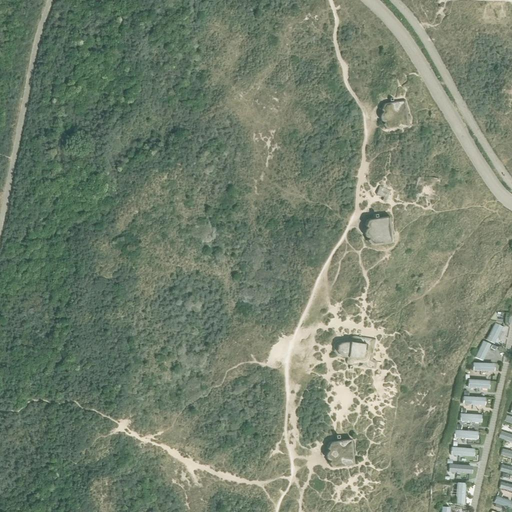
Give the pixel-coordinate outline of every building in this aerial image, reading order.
[(436,0),(418,0),(429,13),(440,5),(436,0)] [(413,71),(389,71),(389,83),(408,83),(408,75),(413,75),(413,71)] [(501,85),(493,91),(503,104),(511,97),(511,96),(511,88),(511,87),(511,85),(509,82),(503,87),(501,85)] [(384,123),(382,126),(385,128),(385,129),(386,129),(386,130),(387,130),(388,130),(388,131),(389,131),(409,128),(405,101),(386,104),(385,104),(384,105),(383,105),(383,106),(380,111),(382,113),(381,113),(381,114),(380,114),(380,115),(380,116),(379,116),(379,117),(379,118),(379,119),(379,120),(380,120),(380,121),(381,121),(381,122),(382,122),(382,123),(383,123),(384,123)] [(415,175),(414,199),(438,199),(439,176),(415,175)] [(385,202),(390,191),(378,186),(373,198),(385,202)] [(367,242),(369,246),(370,246),(370,247),(371,247),(372,247),(373,247),(393,244),(390,217),(369,220),(368,220),(368,221),(367,221),(367,222),(366,222),(365,227),(366,229),(366,230),(365,230),(365,231),(364,231),(364,232),(364,233),(364,234),(364,235),(364,236),(364,237),(365,237),(365,238),(366,238),(366,239),(367,239),(368,239),(367,242)] [(493,343),(502,326),(495,322),(486,339),(493,343)] [(372,362),(375,339),(354,336),(353,336),(352,336),(351,336),(351,337),(350,337),(350,338),(349,338),(349,339),(349,342),(339,340),(334,344),(333,351),(336,356),(346,358),(345,362),(346,363),(346,364),(347,365),(348,366),(349,366),(352,367),(376,370),(377,365),(372,362)] [(475,357),(483,360),(490,343),(482,340),(475,357)] [(395,356),(400,367),(408,369),(407,373),(418,376),(418,377),(417,377),(416,380),(421,381),(421,379),(427,381),(429,373),(437,375),(441,360),(435,358),(435,357),(434,357),(436,351),(414,345),(397,352),(395,356)] [(472,362),(472,370),(493,371),(494,362),(472,362)] [(485,405),(486,396),(463,395),(462,404),(485,405)] [(481,422),(481,413),(460,412),(460,421),(481,422)] [(477,438),(478,430),(454,429),(454,437),(477,438)] [(351,439),(330,442),(329,442),(329,443),(328,443),(326,448),(328,451),(327,451),(327,452),(326,453),(325,454),(325,455),(325,456),(325,457),(325,458),(326,459),(326,460),(327,461),(328,461),(329,461),(328,463),(331,467),(332,468),(333,468),(335,469),(354,466),(351,439)] [(501,464),(500,470),(511,472),(511,450),(502,448),(501,454),(511,456),(511,462),(511,466),(501,464)] [(407,473),(402,496),(426,501),(430,478),(407,473)] [(456,482),(455,503),(464,503),(465,482),(456,482)]
